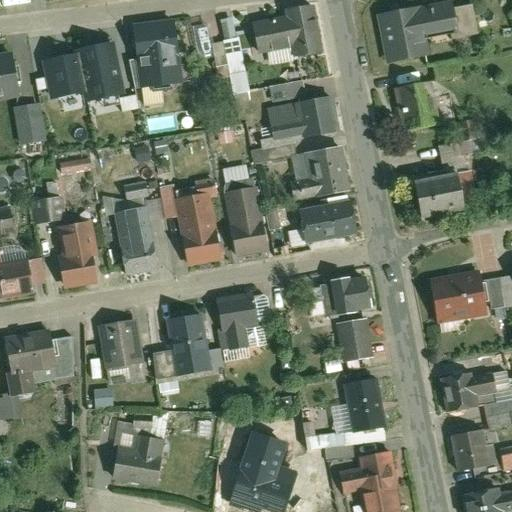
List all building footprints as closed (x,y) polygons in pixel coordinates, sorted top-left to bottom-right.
[(446,0),(428,0),(374,10),(384,62),(421,55),(417,34),(445,28),(452,27),(448,6),(446,0)] [(468,2),(448,6),(452,27),(445,28),(447,37),(474,32),(468,2)] [(285,18),(254,24),(259,52),(291,46),(294,57),(323,52),(314,4),(284,10),(285,18)] [(215,20),(224,93),(239,91),(230,18),(215,20)] [(173,19),(131,24),(139,86),(181,81),(173,19)] [(191,35),(192,56),(207,55),(205,34),(191,35)] [(113,44),(80,50),(81,55),(88,89),(89,99),(122,92),(113,44)] [(5,49),(0,50),(0,97),(15,95),(5,49)] [(88,89),(81,55),(49,62),(56,95),(88,89)] [(428,62),(431,81),(458,76),(455,58),(428,62)] [(303,80),(269,86),(272,103),(306,97),(303,80)] [(393,89),(400,131),(437,125),(430,83),(393,89)] [(308,141),(340,135),(333,95),(300,101),(302,116),(271,121),(273,137),(306,131),(308,141)] [(36,102),(11,106),(16,142),(42,138),(36,102)] [(174,114),(146,120),(149,132),(177,126),(174,114)] [(459,156),(475,155),(474,142),(434,144),(435,169),(459,168),(459,156)] [(295,203),(350,193),(341,147),(306,153),(311,180),(291,183),(295,203)] [(410,181),(417,219),(460,211),(453,173),(410,181)] [(176,215),(185,263),(218,257),(206,196),(214,194),(210,175),(191,178),(192,184),(171,189),(176,215)] [(120,184),(124,200),(145,196),(142,180),(120,184)] [(160,218),(176,215),(171,189),(170,182),(154,185),(160,218)] [(254,187),(220,192),(231,256),(264,251),(254,187)] [(29,199),(34,224),(62,219),(57,194),(29,199)] [(299,210),(305,244),(356,235),(350,201),(299,210)] [(110,208),(123,273),(154,267),(142,202),(110,208)] [(0,207),(0,231),(11,230),(6,206),(0,207)] [(55,265),(60,288),(93,280),(89,261),(98,259),(88,218),(54,226),(63,263),(55,265)] [(0,297),(30,292),(24,257),(0,260),(0,297)] [(474,269),(426,279),(435,322),(483,312),(474,269)] [(511,297),(508,274),(496,276),(501,306),(511,304),(511,297)] [(370,309),(364,276),(319,284),(325,318),(370,309)] [(482,279),(487,308),(501,306),(496,276),(482,279)] [(226,330),(229,348),(248,345),(245,327),(257,326),(252,295),(216,300),(220,331),(226,330)] [(201,315),(166,321),(170,347),(175,376),(210,370),(201,315)] [(134,319),(97,324),(103,369),(141,364),(134,319)] [(367,319),(337,324),(343,363),(374,358),(367,319)] [(46,328),(0,335),(0,354),(7,395),(34,389),(30,369),(49,365),(53,365),(48,338),(46,328)] [(69,334),(48,338),(53,365),(49,365),(51,377),(70,373),(69,334)] [(175,376),(170,347),(150,350),(156,382),(175,379),(175,376)] [(437,376),(444,411),(480,404),(509,398),(503,368),(465,376),(465,371),(437,376)] [(379,379),(347,385),(355,433),(387,427),(379,379)] [(0,419),(11,417),(7,395),(0,395),(0,419)] [(511,397),(509,398),(480,404),(485,430),(511,424),(511,397)] [(131,415),(130,425),(149,426),(149,416),(131,415)] [(218,442),(219,423),(177,420),(176,438),(218,442)] [(450,435),(457,472),(497,464),(492,438),(484,439),(482,428),(450,435)] [(283,441),(250,430),(227,502),(255,510),(257,504),(277,510),(286,482),(272,477),(283,441)] [(133,448),(115,445),(109,476),(153,484),(162,437),(136,432),(133,448)] [(393,452),(362,457),(364,472),(344,475),(347,498),(362,496),(364,511),(400,511),(396,487),(399,487),(393,452)] [(294,467),(292,488),(321,490),(322,473),(318,461),(307,461),(306,468),(294,467)] [(498,484),(460,492),(464,511),(508,511),(511,511),(511,487),(500,490),(498,484)]
